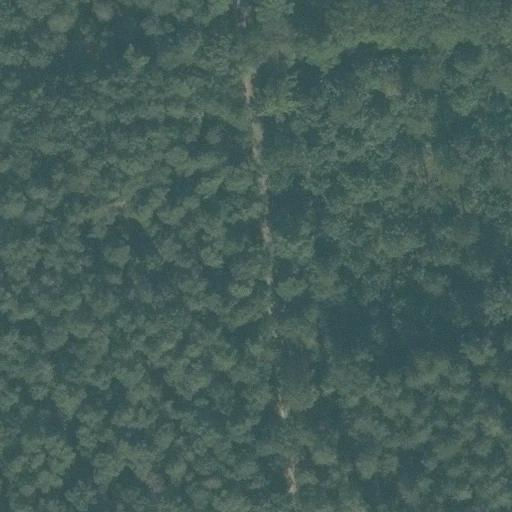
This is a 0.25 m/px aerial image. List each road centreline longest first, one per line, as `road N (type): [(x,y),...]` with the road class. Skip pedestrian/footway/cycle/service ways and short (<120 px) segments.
road 1 (unclassified): [(299,511),(241,0)]
road 2 (track): [(511,26),(250,67)]
